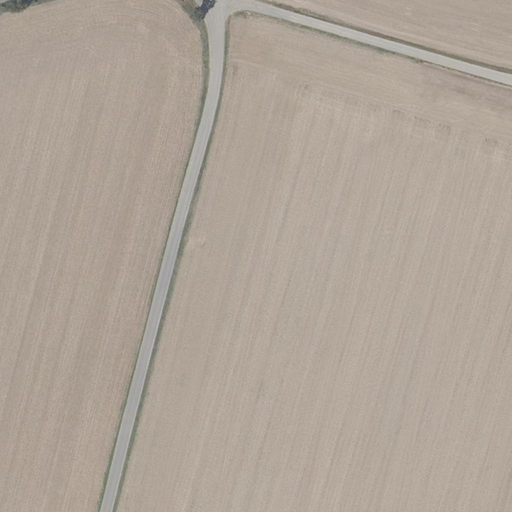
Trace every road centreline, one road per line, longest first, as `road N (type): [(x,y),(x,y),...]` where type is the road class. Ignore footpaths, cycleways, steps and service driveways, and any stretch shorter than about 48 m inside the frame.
road 1 (unclassified): [(220,0),(200,137),(105,511)]
road 2 (track): [(222,2),(511,75)]
